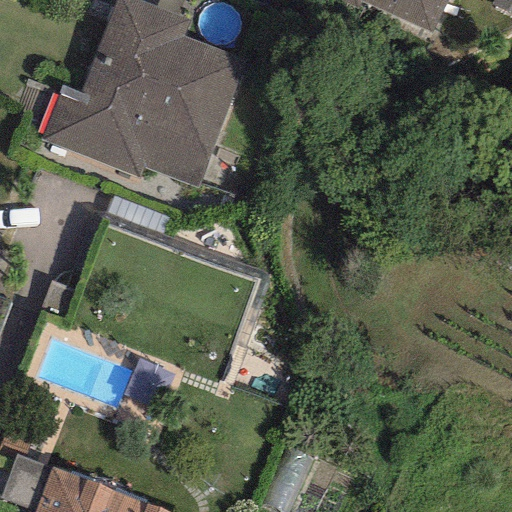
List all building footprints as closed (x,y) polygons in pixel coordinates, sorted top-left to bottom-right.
[(186,21),(130,0),(114,0),(76,102),(57,95),(40,139),(138,176),(141,169),(193,188),(241,62),(179,39),(186,21)] [(330,0),(356,12),(361,1),(430,34),(446,0),(330,0)] [(511,0),(493,0),(490,6),(511,17),(511,0)] [(16,452),(2,490),(32,501),(46,463),(16,452)] [(161,511),(49,469),(32,511),(161,511)]
